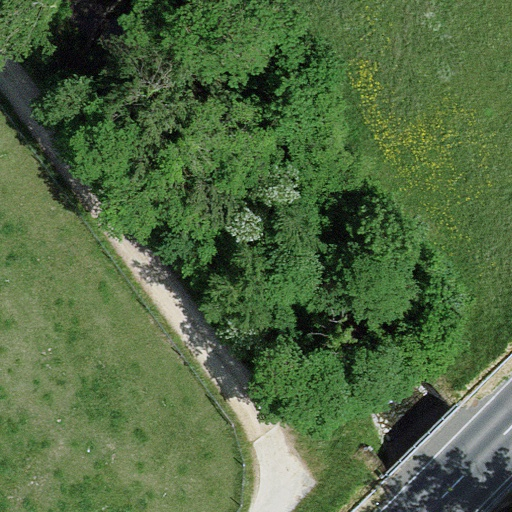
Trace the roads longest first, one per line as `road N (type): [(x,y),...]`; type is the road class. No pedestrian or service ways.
road 1 (track): [(0,66),(245,400),(273,467),(266,511)]
road 2 (primary): [(427,511),(511,425)]
